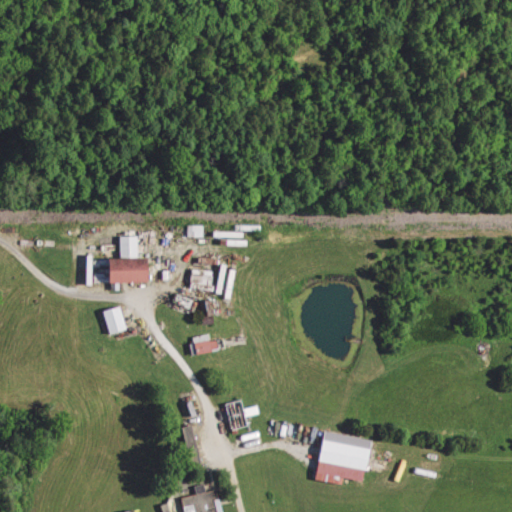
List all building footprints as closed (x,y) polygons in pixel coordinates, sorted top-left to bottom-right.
[(183,237),(201,237),(201,225),(183,225),(183,237)] [(115,236),(116,258),(90,259),(91,283),(137,282),(136,235),(115,236)] [(187,269),(187,284),(208,285),(208,270),(187,269)] [(210,322),(209,300),(198,300),(199,322),(210,322)] [(105,334),(122,329),(115,305),(97,311),(105,334)] [(190,336),(191,354),(213,352),(212,340),(205,340),(205,334),(190,336)] [(222,403),(228,430),(243,427),(242,417),(254,415),(252,405),(238,408),(237,400),(222,403)] [(364,439),(317,431),(309,479),(337,484),(338,479),(357,482),(364,439)] [(177,497),(179,511),(218,511),(215,490),(177,497)]
